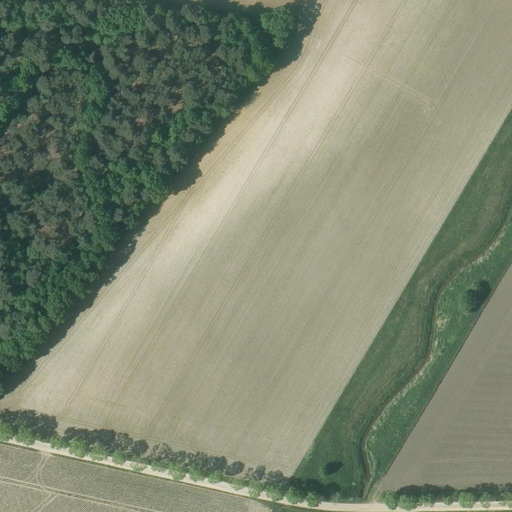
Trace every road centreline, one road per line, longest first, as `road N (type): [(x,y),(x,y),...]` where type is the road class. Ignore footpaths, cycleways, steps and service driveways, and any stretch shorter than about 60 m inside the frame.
road 1 (track): [(0,365),(264,58),(237,14),(71,0)]
road 2 (track): [(511,505),(302,504),(0,436)]
